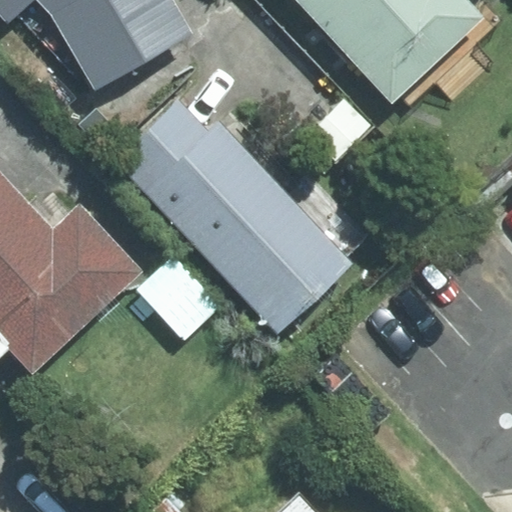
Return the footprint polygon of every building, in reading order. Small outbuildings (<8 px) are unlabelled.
[(0,0),(0,13),(8,22),(33,0),(38,0),(51,15),(95,90),(191,33),(172,0),(0,0)] [(467,0),(298,0),(391,100),(483,16),(467,0)] [(207,131),(176,98),(115,155),(278,329),(350,262),(218,122),(207,131)] [(0,174),(0,358),(11,348),(33,372),(140,271),(79,206),(52,230),(0,174)] [(173,256),(137,290),(185,340),(221,306),(173,256)] [(274,511),(252,511),(250,511),(328,511),(304,485),(274,511)]
